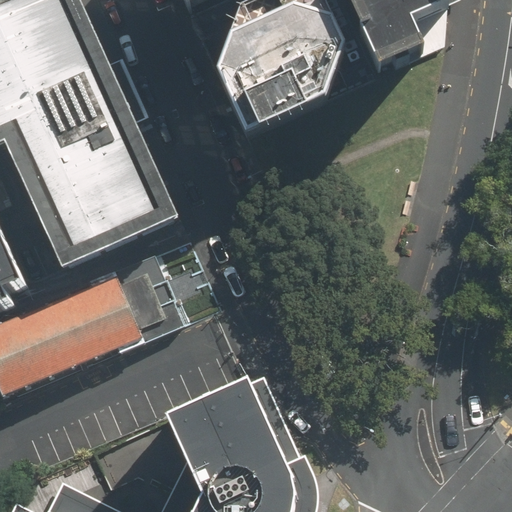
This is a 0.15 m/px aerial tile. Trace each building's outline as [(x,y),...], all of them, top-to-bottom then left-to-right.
[(0,151),(11,147),(69,273),(178,224),(75,0),(6,0),(0,3),(0,151)] [(183,0),(190,15),(224,0),(345,0),(379,77),(424,56),(412,28),(450,11),(445,0),(183,0)] [(219,78),(246,140),(326,104),(346,54),(323,4),(311,0),(275,0),(241,16),(219,78)] [(0,319),(52,297),(48,290),(0,177),(0,319)] [(0,389),(8,408),(154,348),(125,279),(79,298),(0,330),(0,389)] [(17,511),(295,511),(299,501),(295,481),(272,430),(269,424),(258,399),(251,384),(99,453),(113,490),(140,478),(176,496),(168,511),(117,511),(66,488),(53,511),(26,511),(19,508),(17,511)]
